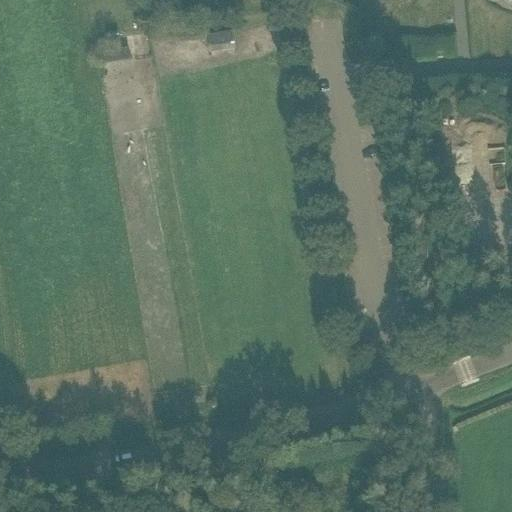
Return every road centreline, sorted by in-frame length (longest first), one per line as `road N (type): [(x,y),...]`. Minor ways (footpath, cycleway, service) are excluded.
road 1 (residential): [(0,472),(100,466),(256,437),(511,354)]
road 2 (track): [(419,390),(430,422),(430,511)]
